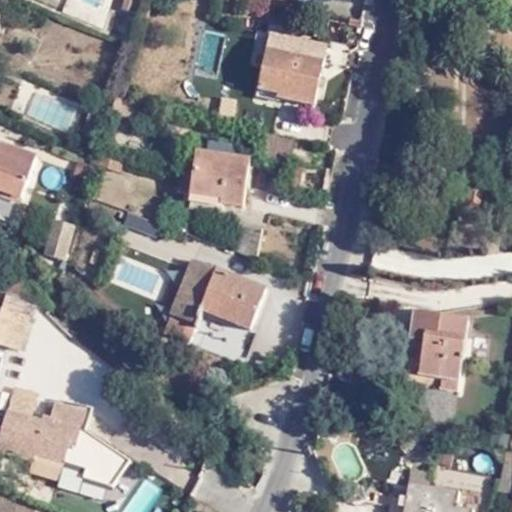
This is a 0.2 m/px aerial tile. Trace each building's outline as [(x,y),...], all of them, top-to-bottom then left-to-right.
[(121,0),(119,11),(133,14),(136,0),(121,0)] [(288,54),(291,39),(272,33),(267,51),(288,54)] [(321,48),(291,39),(288,54),(267,51),(258,85),(275,92),(275,95),(309,101),(321,48)] [(220,94),(216,117),(231,121),(237,96),(220,94)] [(102,112),(87,108),(81,129),(94,134),(102,112)] [(275,160),(280,132),(261,127),(257,157),(275,160)] [(243,205),(251,159),(231,156),(231,148),(207,144),(204,153),(195,151),(187,207),(221,212),(223,201),(243,205)] [(38,162),(0,146),(0,191),(22,199),(38,162)] [(480,166),(475,189),(486,190),(490,168),(480,166)] [(128,211),(124,224),(155,236),(160,224),(128,211)] [(52,251),(67,257),(74,231),(59,225),(52,251)] [(234,250),(257,259),(263,232),(239,228),(234,250)] [(49,262),(62,274),(67,257),(52,251),(49,262)] [(266,290),(193,256),(163,324),(188,336),(201,307),(249,327),(266,290)] [(14,296),(11,308),(30,314),(37,316),(40,302),(14,296)] [(11,308),(4,306),(0,322),(0,344),(19,349),(30,314),(11,308)] [(457,392),(468,323),(414,315),(410,336),(425,338),(419,378),(441,381),(439,390),(457,392)] [(8,415),(33,421),(39,400),(15,393),(8,415)] [(40,423),(33,421),(8,415),(0,440),(0,453),(30,462),(33,452),(61,461),(67,444),(76,446),(86,411),(55,401),(50,416),(43,414),(40,423)] [(69,474),(76,446),(67,444),(61,461),(33,452),(30,462),(69,474)] [(498,493),(511,496),(511,461),(506,460),(498,493)] [(150,471),(121,511),(163,511),(178,491),(150,471)] [(458,501),(462,484),(413,476),(406,511),(472,511),(474,504),(458,501)]
